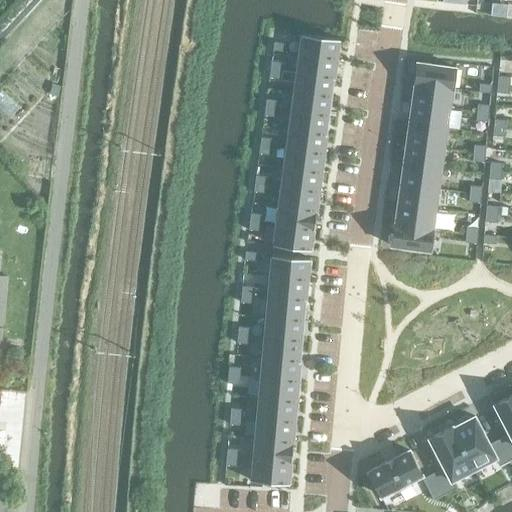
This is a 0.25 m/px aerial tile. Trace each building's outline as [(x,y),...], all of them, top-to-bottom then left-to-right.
[(492,3),(491,15),(499,15),(500,4),(492,3)] [(500,4),(499,15),(506,16),(507,4),(500,4)] [(340,38),(302,33),(299,53),(337,58),(340,38)] [(274,42),(273,50),(285,51),(286,43),(274,42)] [(337,58),(299,53),(296,72),(334,77),(337,58)] [(272,61),(270,69),(282,70),(283,62),(272,61)] [(417,61),(414,82),(452,88),(455,66),(417,61)] [(270,69),(269,77),(281,78),(282,70),(270,69)] [(296,72),(294,91),(332,96),(334,77),(296,72)] [(498,76),(497,84),(509,85),(510,77),(498,76)] [(414,82),(411,103),(450,108),(452,88),(414,82)] [(479,83),(479,91),(491,93),(491,85),(479,83)] [(497,84),(497,92),(509,93),(509,85),(497,84)] [(294,91),(291,110),(329,116),(332,96),(294,91)] [(266,99),(265,107),(277,108),(278,100),(266,99)] [(411,103),(409,123),(447,128),(450,108),(411,103)] [(477,104),(477,112),(489,113),(489,105),(477,104)] [(265,107),(264,115),(276,116),(277,108),(265,107)] [(288,129),(326,135),(329,116),(291,110),(288,129)] [(477,112),(476,120),(488,121),(489,113),(477,112)] [(494,119),(493,127),(505,128),(506,120),(494,119)] [(409,123),(406,143),(444,148),(447,128),(409,123)] [(493,127),(493,135),(505,136),(505,128),(493,127)] [(324,154),(326,135),(288,129),(286,148),(324,154)] [(261,137),(260,145),(272,146),(273,138),(261,137)] [(406,143),(403,163),(441,169),(444,148),(406,143)] [(260,145),(259,153),(271,154),(272,146),(260,145)] [(474,145),(473,152),(485,154),(486,146),(474,145)] [(286,148),(283,167),(321,173),(324,154),(286,148)] [(473,152),(472,160),(484,162),(485,154),(473,152)] [(490,162),(490,170),(501,171),(502,163),(490,162)] [(403,163),(400,183),(438,189),(441,169),(403,163)] [(280,187),(318,192),(321,173),(283,167),(280,187)] [(490,170),(489,178),(501,179),(501,171),(490,170)] [(256,175),(255,183),(267,184),(268,176),(256,175)] [(255,183),(254,191),(266,192),(267,184),(255,183)] [(400,183),(397,204),(435,209),(438,189),(400,183)] [(470,185),(469,193),(481,194),(482,186),(470,185)] [(278,206),(316,211),(318,192),(280,187),(278,206)] [(469,193),(469,201),(481,202),(481,194),(469,193)] [(397,204),(394,224),(433,229),(435,209),(397,204)] [(486,205),(486,213),(498,214),(498,206),(486,205)] [(275,225),(313,230),(316,211),(278,206),(275,225)] [(251,213),(250,221),(262,222),(263,214),(251,213)] [(486,213),(485,221),(497,222),(498,214),(486,213)] [(250,221),(249,229),(261,230),(262,222),(250,221)] [(394,224),(391,245),(430,251),(433,229),(394,224)] [(272,245),(310,250),(313,230),(275,225),(272,245)] [(466,226),(466,234),(478,235),(478,227),(466,226)] [(466,234),(465,242),(477,243),(478,235),(466,234)] [(484,234),(483,242),(495,244),(496,236),(484,234)] [(246,251),(245,259),(257,260),(258,252),(246,251)] [(271,254),(269,276),(308,279),(310,258),(271,254)] [(269,276),(267,296),(306,299),(308,279),(269,276)] [(242,286),(242,294),(253,295),(254,287),(242,286)] [(242,294),(241,302),(253,303),(253,295),(242,294)] [(267,296),(266,316),(304,320),(306,299),(267,296)] [(266,316),(264,337),(302,340),(304,320),(266,316)] [(239,326),(238,334),(250,335),(251,327),(239,326)] [(238,334),(237,342),(249,343),(250,335),(238,334)] [(264,337),(262,357),(300,360),(302,340),(264,337)] [(262,357),(260,377),(299,381),(300,360),(262,357)] [(229,366),(228,374),(240,375),(241,367),(229,366)] [(228,374),(227,382),(239,383),(240,375),(228,374)] [(260,377),(258,398),(297,401),(299,381),(260,377)] [(510,434),(501,438),(511,459),(511,458),(511,394),(494,404),(510,434)] [(258,398),(256,418),(295,421),(297,401),(258,398)] [(231,408),(230,416),(242,417),(243,409),(231,408)] [(230,416),(230,423),(242,425),(242,417),(230,416)] [(465,416),(457,420),(455,426),(453,427),(452,426),(473,468),(495,457),(499,465),(511,459),(501,438),(489,444),(474,416),(471,417),(465,416)] [(256,418),(255,438),(293,442),(295,421),(256,418)] [(434,473),(445,493),(455,488),(451,480),(473,468),(452,426),(429,438),(445,468),(434,473)] [(255,438),(253,459),(291,462),(293,442),(255,438)] [(227,448),(227,456),(239,457),(239,449),(227,448)] [(395,457),(395,456),(381,463),(381,464),(368,471),(381,495),(392,489),(395,494),(412,484),(410,480),(422,474),(409,450),(395,457)] [(227,456),(226,464),(238,465),(239,457),(227,456)] [(253,459),(251,480),(289,483),(291,462),(253,459)] [(424,478),(434,499),(445,493),(434,473),(424,478)]
